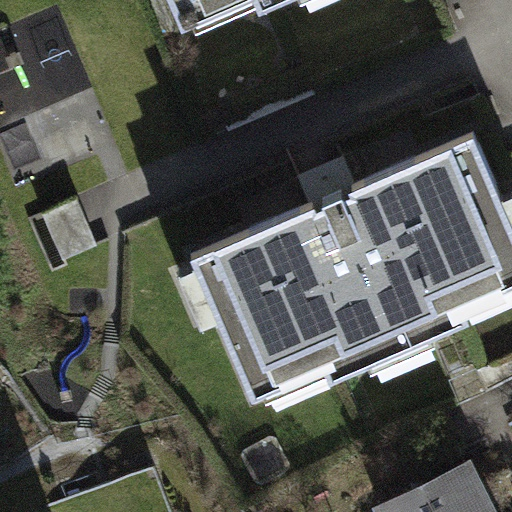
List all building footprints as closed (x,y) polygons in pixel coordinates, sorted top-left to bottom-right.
[(171,0),(182,24),(192,19),(195,18),(189,5),(200,0),(256,0),(258,4),(259,6),(271,1),(270,0),(171,0)] [(195,18),(192,19),(196,30),(258,4),(256,0),(200,0),(189,5),(195,18)] [(306,69),(218,106),(228,130),(316,93),(306,69)] [(511,218),(503,197),(474,130),(355,181),(353,182),(355,187),(344,192),(341,186),(323,194),(325,200),(314,205),(312,199),(309,200),(191,251),(195,261),(219,315),(252,393),(261,389),(265,387),(259,374),(318,348),(328,370),(330,375),(342,370),(337,357),(451,308),(456,321),(470,315),(467,310),(458,288),(511,264),(511,218)] [(298,175),(309,200),(312,199),(314,205),(325,200),(323,194),(341,186),(344,192),(355,187),(353,182),(355,181),(344,155),(298,175)] [(511,193),(503,197),(511,218),(511,193)] [(97,243),(75,196),(42,211),(64,258),(97,243)] [(219,315),(195,261),(176,269),(200,324),(219,315)] [(511,291),(511,264),(458,288),(467,310),(511,291)] [(337,357),(342,370),(367,359),(370,369),(436,341),(432,330),(456,321),(451,308),(337,357)] [(265,387),(261,389),(266,398),(328,370),(318,348),(259,374),(265,387)] [(383,511),(494,511),(469,459),(436,475),(431,465),(406,477),(411,488),(380,503),(383,511)]
